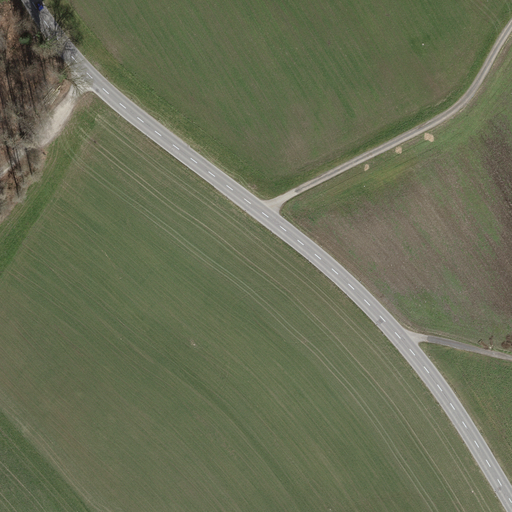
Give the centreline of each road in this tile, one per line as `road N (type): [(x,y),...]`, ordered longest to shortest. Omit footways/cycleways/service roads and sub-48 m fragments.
road 1 (tertiary): [(35,0),(69,54),(137,117),(205,163),(372,304),(449,401),(511,503)]
road 2 (track): [(511,23),(464,103),(280,199),(267,214)]
road 3 (track): [(0,168),(94,76)]
